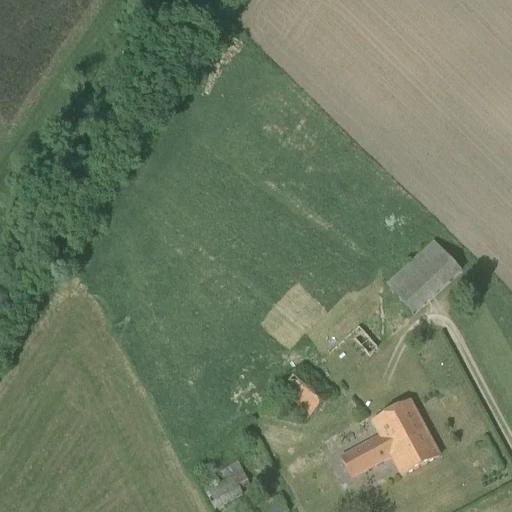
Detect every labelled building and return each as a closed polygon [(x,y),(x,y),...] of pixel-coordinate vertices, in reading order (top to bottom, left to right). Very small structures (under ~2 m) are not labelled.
[(386,287),(407,309),(412,304),(422,315),(468,271),(437,238),(386,287)] [(306,422),(332,395),(304,368),(277,396),(306,422)] [(404,477),(441,457),(411,402),(374,422),(382,436),(342,458),(354,479),(393,457),(404,477)] [(237,463),(199,484),(213,511),(214,511),(243,497),(240,492),(249,487),(237,463)] [(253,511),(286,511),(278,496),(252,510),(253,511)]
